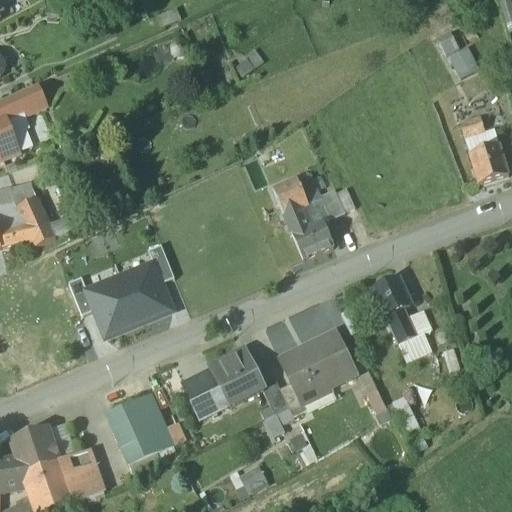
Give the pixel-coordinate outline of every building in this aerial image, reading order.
[(506,0),(507,3),(501,5),(510,39),(511,38),(511,5),(511,0),(510,0),(506,0)] [(454,40),(442,46),(446,57),(459,51),(454,40)] [(185,42),(179,41),(171,46),(170,53),(173,60),(180,63),(187,61),(191,57),(192,49),(190,45),(185,42)] [(265,66),(253,50),(244,56),(247,61),(235,70),(242,78),(252,71),(254,74),(265,66)] [(476,74),(467,54),(453,61),(462,80),(476,74)] [(36,90),(0,105),(0,122),(4,121),(5,123),(23,115),(25,120),(45,111),(36,90)] [(23,115),(5,123),(11,140),(27,134),(29,130),(25,120),(23,115)] [(0,122),(0,164),(18,158),(18,157),(11,140),(5,123),(4,121),(0,122)] [(480,121),(459,127),(464,142),(485,136),(480,121)] [(135,136),(122,128),(113,142),(126,150),(135,136)] [(27,134),(11,140),(18,157),(30,152),(32,148),(27,134)] [(499,148),(469,157),(478,188),(508,179),(499,148)] [(296,184),(272,194),(284,220),(300,213),(307,209),(296,184)] [(30,187),(0,193),(0,210),(14,207),(16,212),(37,202),(30,187)] [(16,212),(24,230),(30,244),(30,245),(33,252),(55,242),(55,241),(54,241),(49,230),(37,202),(16,212)] [(323,226),(309,233),(300,213),(284,220),(303,264),(333,250),(323,226)] [(65,223),(49,230),(54,241),(55,241),(70,234),(65,223)] [(24,230),(0,235),(0,248),(1,252),(30,245),(30,244),(24,230)] [(155,264),(163,285),(173,280),(161,249),(147,254),(152,265),(155,264)] [(104,343),(175,315),(163,285),(155,264),(152,265),(86,291),(84,292),(93,315),(104,343)] [(93,315),(84,292),(86,291),(82,281),(68,287),(81,320),(93,315)] [(398,283),(373,294),(385,321),(398,348),(415,341),(403,313),(410,310),(398,283)] [(361,333),(351,312),(340,317),(350,338),(361,333)] [(354,375),(335,335),(306,349),(308,352),(280,366),(291,388),(300,406),(301,405),(329,392),(327,388),(354,375)] [(244,354),(210,371),(212,375),(228,409),(261,393),(263,392),(262,391),(244,354)] [(201,422),(228,409),(212,375),(184,389),(201,422)] [(275,385),(262,391),(263,392),(261,393),(274,419),(288,413),(279,394),(275,385)] [(291,388),(279,394),(288,413),(293,421),(306,415),(301,405),(300,406),(291,388)] [(386,414),(377,395),(367,399),(376,419),(386,414)] [(150,398),(106,418),(129,470),(173,450),(170,442),(165,432),(150,398)] [(386,414),(376,419),(380,428),(391,423),(387,414),(386,414)] [(176,427),(165,432),(170,442),(180,437),(176,427)] [(49,433),(10,446),(15,462),(17,462),(19,479),(61,466),(60,465),(49,433)] [(298,457),(312,450),(304,435),(290,443),(298,457)] [(89,454),(60,465),(61,466),(71,509),(104,496),(89,454)] [(15,462),(0,464),(0,494),(5,494),(21,491),(19,479),(17,462),(15,462)] [(61,466),(19,479),(21,491),(26,490),(31,504),(33,511),(64,511),(71,509),(61,466)] [(267,488),(258,471),(241,480),(250,497),(267,488)]
